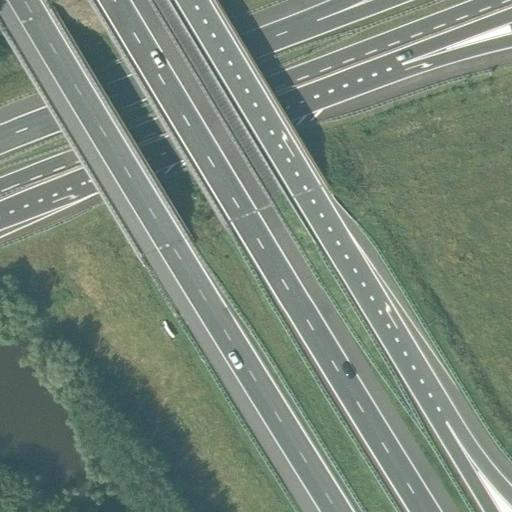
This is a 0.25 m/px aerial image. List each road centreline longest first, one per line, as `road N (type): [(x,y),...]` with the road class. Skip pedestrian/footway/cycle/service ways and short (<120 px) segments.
road 1 (motorway): [(430,511),(113,0)]
road 2 (motorway): [(23,0),(335,511)]
road 3 (primary): [(0,183),(487,0)]
road 4 (motorway): [(438,425),(184,0)]
road 5 (motorway): [(0,209),(400,58)]
road 6 (motorway): [(315,21),(0,141)]
